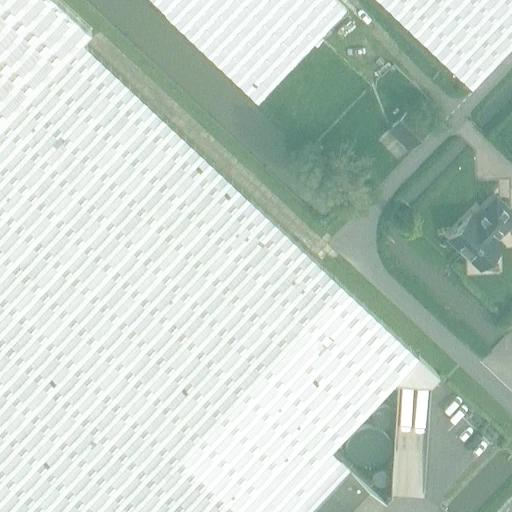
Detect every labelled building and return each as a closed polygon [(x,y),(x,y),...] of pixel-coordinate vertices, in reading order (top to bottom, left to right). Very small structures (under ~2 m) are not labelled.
[(0,0),(0,511),(312,511),(350,472),(330,454),(418,359),(238,193),(44,0),(0,0)] [(344,10),(333,0),(148,0),(257,102),(344,10)] [(511,0),(376,0),(470,89),(511,44),(511,0)] [(405,113),(394,124),(414,143),(425,132),(405,113)] [(470,215),(448,238),(479,267),(501,244),(495,238),(511,220),(511,213),(494,198),(474,219),(470,215)] [(376,511),(385,503),(350,472),(312,511),(376,511)]
